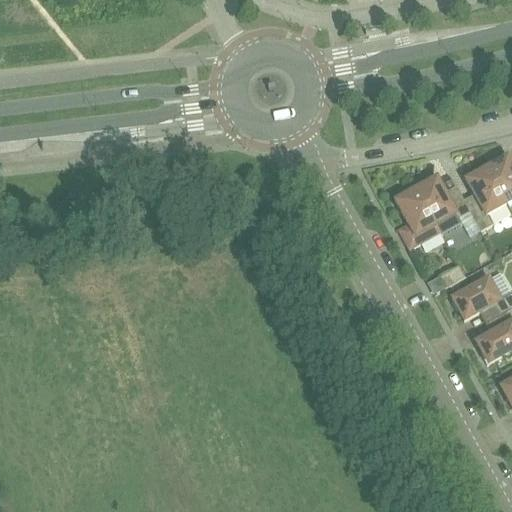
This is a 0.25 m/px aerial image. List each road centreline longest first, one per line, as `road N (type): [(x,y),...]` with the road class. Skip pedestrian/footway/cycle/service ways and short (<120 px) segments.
road 1 (residential): [(503,511),(310,167)]
road 2 (tertiary): [(0,136),(236,104)]
road 3 (tertiary): [(233,85),(0,111)]
road 4 (tertiary): [(511,28),(305,75)]
road 5 (tertiary): [(308,94),(511,56)]
road 6 (residential): [(310,167),(511,124)]
road 7 (residential): [(255,0),(331,20),(450,0)]
